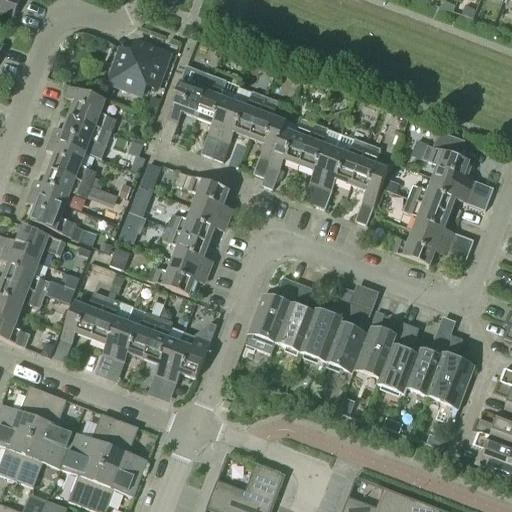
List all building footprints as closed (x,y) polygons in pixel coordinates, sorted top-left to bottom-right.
[(0,0),(0,3),(17,10),(21,0),(0,0)] [(17,10),(0,3),(0,16),(13,21),(17,10)] [(157,92),(170,58),(136,45),(132,56),(121,52),(108,86),(141,99),(146,87),(157,92)] [(197,122),(213,80),(200,75),(194,91),(180,86),(159,142),(171,146),(182,116),(197,122)] [(212,162),(234,105),(219,100),(225,85),(213,80),(197,122),(212,128),(201,158),(212,162)] [(101,117),(106,104),(70,91),(66,102),(75,106),(69,120),(111,136),(116,123),(101,117)] [(250,142),(266,100),(250,94),(244,109),(234,105),(212,162),(223,166),(235,136),(250,142)] [(262,189),(286,126),(270,120),(276,104),(266,100),(250,142),(264,148),(253,178),(264,182),(261,189),(262,189)] [(106,150),(111,136),(69,120),(64,135),(54,132),(50,143),(86,157),(90,144),(106,150)] [(299,169),(315,127),(302,122),(298,131),(296,128),(289,126),(286,126),(262,189),(274,193),(281,172),(282,169),(284,164),(299,169)] [(314,209),(341,137),(315,127),(299,169),(314,175),(312,180),(310,184),(302,205),(314,209)] [(439,135),(433,151),(459,161),(465,145),(439,135)] [(351,189),(367,147),(341,137),(314,209),(325,213),(333,192),(336,184),(351,189)] [(81,169),(86,157),(50,143),(46,154),(55,158),(49,173),(91,189),(97,176),(81,169)] [(366,229),(388,173),(374,168),(381,152),(367,147),(351,189),(366,195),(355,225),(366,229)] [(464,180),(470,165),(459,161),(433,151),(428,149),(422,163),(438,169),(433,182),(489,203),(494,192),(473,184),(471,188),(467,187),(469,182),(464,180)] [(152,194),(161,172),(150,168),(141,190),(152,194)] [(86,202),(91,189),(49,173),(44,188),(34,184),(30,195),(66,209),(71,196),(86,202)] [(223,210),(229,194),(187,178),(182,192),(198,198),(193,211),(228,224),(233,213),(223,210)] [(489,203),(433,182),(428,195),(413,189),(408,202),(450,218),(455,203),(485,214),(489,203)] [(61,222),(66,209),(30,195),(26,207),(35,210),(29,225),(71,241),(77,228),(61,222)] [(444,233),(450,218),(408,202),(402,215),(418,221),(413,234),(469,255),(474,244),(444,233)] [(226,231),(228,224),(193,211),(188,224),(172,218),(167,231),(209,247),(215,232),(224,236),(226,231)] [(60,260),(65,246),(23,230),(17,246),(8,242),(6,247),(4,253),(39,267),(44,254),(60,260)] [(204,262),(209,247),(167,231),(162,244),(178,250),(173,263),(208,277),(211,270),(213,265),(204,262)] [(469,255),(413,234),(408,247),(393,241),(387,255),(429,271),(435,255),(440,257),(465,267),(469,255)] [(88,261),(90,255),(80,251),(77,257),(88,261)] [(34,280),(39,267),(4,253),(0,262),(0,264),(9,268),(3,283),(45,299),(50,286),(34,280)] [(119,273),(123,261),(113,257),(109,269),(119,273)] [(206,284),(208,277),(173,263),(168,276),(152,270),(147,284),(189,300),(195,285),(204,288),(206,284)] [(276,347),(299,287),(283,281),(275,304),(262,299),(248,336),(250,337),(245,348),(271,358),(276,347)] [(40,312),(45,299),(3,283),(0,290),(0,311),(19,319),(24,306),(40,312)] [(300,356),(315,319),(314,319),(299,313),(300,312),(306,309),(312,292),(299,287),(276,347),(300,356)] [(327,366),(350,307),(354,295),(340,290),(331,312),(344,317),(341,325),(315,315),(314,319),(315,319),(300,356),(327,366)] [(91,343),(107,301),(94,296),(88,312),(74,307),(61,342),(73,346),(76,337),(91,343)] [(114,362),(133,311),(107,301),(91,343),(106,348),(104,353),(102,358),(114,362)] [(355,369),(367,339),(357,335),(366,313),(350,307),(327,366),(353,376),(355,369)] [(14,332),(19,319),(0,311),(0,342),(25,352),(30,338),(14,332)] [(143,363),(159,321),(133,311),(114,362),(125,366),(128,357),(143,363)] [(380,327),(384,318),(376,315),(373,324),(380,327)] [(166,382),(184,336),(179,346),(167,342),(173,326),(159,321),(143,363),(158,369),(155,378),(166,382)] [(382,379),(402,327),(392,322),(386,337),(370,331),(367,339),(355,369),(381,379),(382,379)] [(196,383),(217,329),(210,326),(194,339),(184,336),(166,382),(177,386),(181,377),(196,383)] [(419,361),(418,361),(403,355),(407,346),(413,349),(419,333),(402,327),(382,379),(381,379),(378,388),(405,399),(407,393),(406,393),(419,361)] [(511,329),(508,328),(508,329),(503,341),(511,344),(511,329)] [(444,357),(448,344),(436,339),(431,352),(444,357)] [(433,403),(447,365),(420,355),(418,361),(419,361),(406,393),(407,393),(433,403)] [(459,412),(473,375),(447,365),(433,403),(459,412)] [(511,389),(511,375),(504,372),(500,385),(498,384),(511,389)] [(511,389),(498,384),(493,397),(509,403),(504,416),(504,417),(511,419),(511,389)] [(0,428),(32,441),(48,397),(29,390),(26,400),(18,397),(12,412),(2,408),(0,413),(0,428)] [(67,454),(74,436),(57,429),(67,404),(48,397),(32,441),(67,454)] [(511,449),(511,419),(504,417),(504,416),(501,415),(491,441),(478,436),(477,437),(511,449)] [(103,468),(120,425),(101,417),(92,443),(74,436),(67,454),(103,468)] [(391,433),(394,424),(386,421),(383,430),(391,433)] [(399,437),(403,427),(394,424),(391,433),(399,437)] [(147,464),(129,457),(138,431),(120,425),(103,468),(140,482),(147,464)] [(446,446),(452,430),(443,426),(436,442),(446,446)] [(32,441),(0,428),(0,450),(6,452),(0,467),(0,478),(15,485),(32,441)] [(511,479),(511,449),(477,437),(473,449),(486,454),(481,468),(511,479)] [(60,473),(67,454),(32,441),(15,485),(33,492),(43,466),(60,473)] [(87,511),(103,468),(67,454),(60,473),(78,480),(68,505),(87,511)] [(206,511),(272,511),(285,479),(227,457),(206,511)] [(133,501),(140,482),(103,468),(87,511),(86,511),(107,511),(115,494),(133,501)] [(408,511),(412,503),(355,481),(343,511),(408,511)] [(0,511),(45,511),(48,506),(30,499),(24,511),(10,511),(0,508),(0,511)] [(436,511),(412,503),(408,511),(436,511)]
